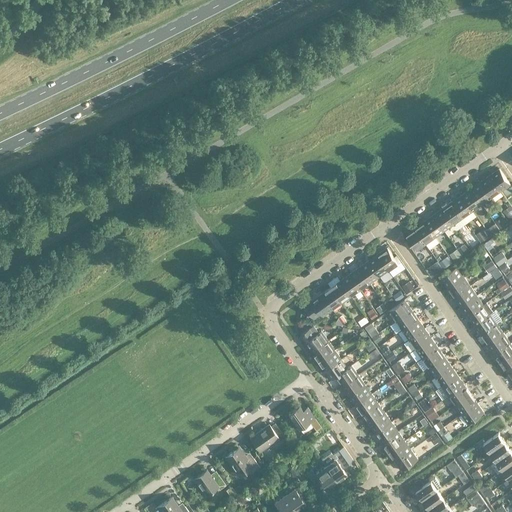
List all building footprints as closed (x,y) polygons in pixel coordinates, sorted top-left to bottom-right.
[(499,168),(490,175),(501,190),(510,184),(499,168)] [(501,190),(490,175),(480,181),(491,197),(501,190)] [(491,197),(480,181),(471,188),(482,204),(491,197)] [(482,204),(471,188),(462,194),(473,210),(482,204)] [(473,210),(462,194),(452,201),(463,217),(473,210)] [(463,217),(452,201),(443,207),(454,223),(460,219),(462,223),(466,221),(463,217)] [(454,223),(443,207),(433,214),(445,230),(454,223)] [(445,230),(433,214),(424,221),(435,236),(445,230)] [(502,218),(496,222),(500,228),(506,224),(502,218)] [(435,236),(424,221),(415,227),(426,243),(435,236)] [(495,223),(486,229),(490,235),(500,229),(495,223)] [(426,243),(415,227),(405,234),(416,250),(426,243)] [(483,229),(476,234),(481,242),(488,237),(483,229)] [(476,234),(466,241),(472,248),(481,242),(476,234)] [(463,244),(457,248),(458,249),(462,255),(470,250),(465,244),(463,244)] [(387,247),(378,253),(389,269),(398,262),(401,261),(396,254),(393,255),(387,247)] [(458,249),(452,254),(456,259),(462,255),(458,249)] [(484,249),(479,252),(483,258),(488,255),(484,249)] [(502,252),(494,258),(499,265),(507,259),(502,252)] [(389,269),(378,253),(368,260),(379,276),(389,269)] [(446,258),(439,263),(443,268),(450,264),(446,258)] [(492,259),(484,265),(489,272),(497,266),(492,259)] [(379,276),(368,260),(359,267),(370,282),(379,276)] [(505,261),(499,265),(504,272),(510,268),(505,261)] [(439,263),(433,267),(437,273),(443,268),(439,263)] [(441,277),(448,287),(464,276),(457,266),(441,277)] [(497,266),(491,271),(496,278),(502,273),(497,266)] [(370,282),(359,267),(350,273),(361,289),(370,282)] [(361,289),(350,273),(340,280),(351,296),(361,289)] [(470,285),(464,276),(448,287),(454,296),(470,285)] [(505,278),(498,282),(503,290),(510,285),(505,278)] [(351,296),(340,280),(331,286),(342,302),(351,296)] [(410,280),(402,286),(406,291),(414,286),(410,280)] [(477,294),(470,285),(454,296),(461,305),(477,294)] [(511,288),(510,285),(503,290),(508,296),(511,292),(511,288)] [(342,302),(331,286),(322,293),(333,309),(342,302)] [(400,290),(393,295),(397,300),(404,295),(400,290)] [(333,309),(322,293),(305,305),(314,318),(321,313),(323,315),(333,309)] [(483,304),(477,294),(461,305),(467,315),(483,304)] [(389,310),(396,320),(411,309),(405,299),(389,310)] [(487,301),(483,304),(467,315),(474,324),(493,311),(487,301)] [(383,302),(376,307),(379,312),(386,307),(383,302)] [(372,308),(367,311),(372,318),(377,314),(372,308)] [(418,318),(411,309),(396,320),(402,329),(418,318)] [(493,311),(474,324),(481,334),(497,322),(502,319),(495,310),(493,311)] [(342,314),(338,317),(343,323),(346,320),(342,314)] [(365,315),(358,320),(361,325),(368,320),(365,315)] [(425,327),(418,318),(402,329),(409,338),(425,327)] [(372,321),(365,326),(372,335),(379,330),(372,321)] [(503,332),(497,322),(481,334),(487,343),(503,332)] [(313,323),(299,332),(312,351),(328,339),(321,330),(319,331),(313,323)] [(431,337),(425,327),(409,338),(415,348),(431,337)] [(378,332),(372,337),(376,342),(382,338),(378,332)] [(510,341),(503,332),(487,343),(494,352),(510,341)] [(438,346),(431,337),(415,348),(422,357),(438,346)] [(335,349),(328,339),(312,351),(319,360),(335,349)] [(372,341),(366,346),(370,352),(376,347),(372,341)] [(511,353),(511,344),(510,341),(494,352),(500,362),(511,353)] [(387,345),(381,349),(385,355),(391,351),(387,345)] [(422,357),(417,361),(424,370),(429,367),(444,356),(438,346),(422,357)] [(341,358),(335,349),(319,360),(325,369),(341,358)] [(392,351),(385,355),(389,361),(396,356),(392,351)] [(511,367),(511,353),(500,362),(507,371),(511,367)] [(451,365),(444,356),(429,367),(435,376),(451,365)] [(348,367),(341,358),(325,369),(332,379),(336,376),(348,367)] [(399,360),(392,365),(398,374),(405,369),(399,360)] [(351,364),(348,367),(336,376),(342,385),(358,374),(351,364)] [(458,374),(451,365),(435,376),(442,385),(458,374)] [(390,367),(386,370),(390,376),(394,373),(390,367)] [(408,373),(402,377),(406,382),(412,378),(408,373)] [(365,383),(358,374),(342,385),(349,394),(365,383)] [(464,383),(458,374),(442,385),(448,395),(464,383)] [(399,379),(394,383),(398,388),(403,385),(399,379)] [(372,393),(365,383),(349,394),(356,404),(372,393)] [(414,383),(408,387),(412,393),(418,388),(414,383)] [(471,393),(464,383),(448,395),(455,404),(471,393)] [(403,385),(398,388),(402,394),(407,390),(403,385)] [(418,389),(413,393),(418,400),(423,396),(418,389)] [(378,402),(372,393),(356,404),(362,413),(378,402)] [(477,402),(471,393),(455,404),(461,413),(477,402)] [(425,396),(418,402),(425,411),(432,406),(425,396)] [(385,411),(378,402),(362,413),(369,423),(385,411)] [(484,412),(477,402),(461,413),(468,423),(484,412)] [(298,404),(288,412),(299,427),(309,420),(314,428),(320,424),(311,411),(306,414),(298,404)] [(433,406),(425,412),(431,420),(439,415),(433,406)] [(391,421),(385,411),(369,423),(375,432),(391,421)] [(424,417),(420,420),(424,425),(428,422),(424,417)] [(440,420),(434,424),(438,430),(444,426),(440,420)] [(398,430),(391,421),(375,432),(382,441),(398,430)] [(269,425),(251,438),(259,449),(277,436),(280,439),(285,436),(275,422),(270,425),(269,425)] [(444,426),(438,430),(442,436),(445,434),(448,431),(444,426)] [(404,439),(398,430),(382,441),(389,451),(404,439)] [(505,441),(498,432),(484,442),(490,452),(505,441)] [(436,433),(431,437),(436,443),(440,440),(436,433)] [(411,449),(404,439),(389,451),(395,460),(411,449)] [(511,450),(505,441),(490,452),(496,460),(511,450)] [(239,474),(247,469),(250,472),(259,466),(252,455),(247,459),(238,447),(226,455),(239,474)] [(331,451),(321,458),(323,461),(337,481),(347,474),(342,468),(349,463),(339,449),(332,454),(331,451)] [(418,458),(411,449),(395,460),(402,470),(418,458)] [(511,462),(511,451),(511,450),(496,460),(491,464),(498,473),(503,469),(511,462)] [(462,470),(454,458),(447,463),(451,470),(452,469),(456,474),(462,470)] [(337,481),(323,461),(306,472),(316,486),(323,482),(327,488),(337,481)] [(511,475),(511,462),(503,469),(509,478),(511,475)] [(295,466),(290,469),(294,475),(299,472),(295,466)] [(218,473),(212,477),(206,469),(194,478),(206,494),(218,486),(219,488),(226,484),(218,473)] [(441,486),(435,477),(416,490),(423,499),(437,489),(441,486)] [(298,478),(281,489),(296,510),(306,503),(301,497),(308,492),(298,478)] [(292,511),(296,510),(281,489),(265,501),(272,511),(279,511),(282,511),(292,511)] [(444,498),(437,489),(423,499),(429,508),(444,498)] [(473,504),(474,503),(482,497),(476,489),(467,495),(473,504)] [(171,497),(159,505),(163,511),(189,511),(184,505),(179,509),(171,497)] [(485,501),(482,497),(474,503),(477,507),(485,501)] [(441,511),(450,506),(444,498),(429,508),(431,511),(441,511)]
